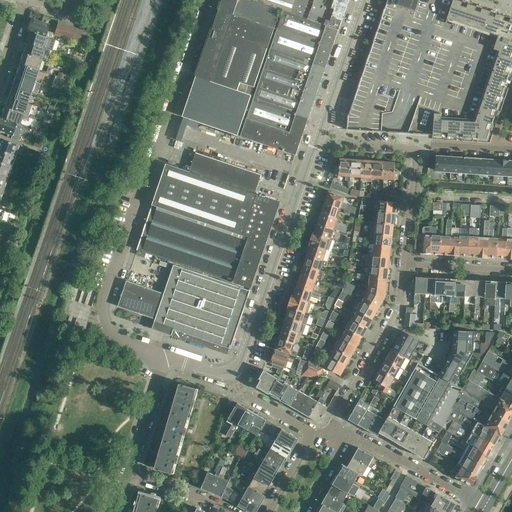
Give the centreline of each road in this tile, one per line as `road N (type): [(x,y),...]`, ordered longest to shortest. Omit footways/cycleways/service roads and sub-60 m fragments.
road 1 (unclassified): [(162,364),(159,354),(90,334),(205,0)]
road 2 (residential): [(317,138),(233,373),(162,364)]
road 3 (residential): [(334,423),(397,308),(403,263)]
road 4 (residential): [(484,507),(350,432)]
road 5 (unclassified): [(364,0),(317,138)]
